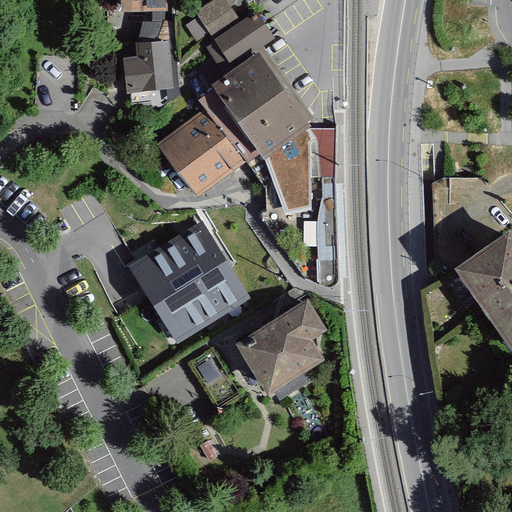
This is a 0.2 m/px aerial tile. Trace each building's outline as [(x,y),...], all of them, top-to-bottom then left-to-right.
[(124,0),(125,12),(168,12),(167,0),(124,0)] [(218,0),(198,13),(213,37),(240,20),(227,0),(218,0)] [(215,39),(231,65),(256,50),(274,38),(265,24),(258,13),(215,39)] [(124,60),(128,94),(175,89),(170,40),(136,44),(138,58),(124,60)] [(257,53),(212,86),(264,156),(268,153),(305,126),(309,123),(305,118),(257,53)] [(161,138),(205,191),(245,158),(201,105),(161,138)] [(305,126),(268,153),(289,215),(312,209),(310,142),(315,139),(305,126)] [(245,295),(202,227),(136,269),(179,337),(245,295)] [(511,236),(465,269),(511,335),(511,236)] [(314,295),(243,346),(283,402),(337,363),(321,341),(338,328),(314,295)]
